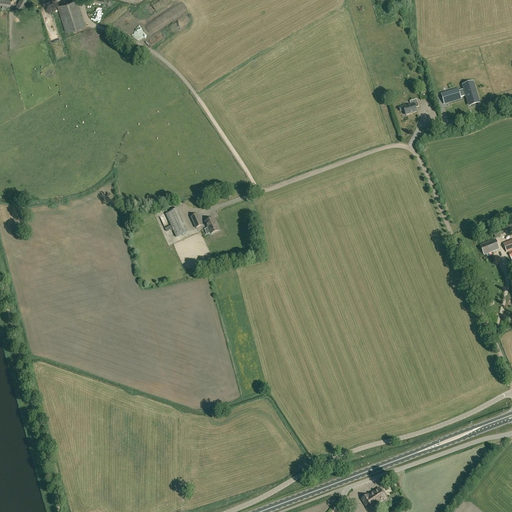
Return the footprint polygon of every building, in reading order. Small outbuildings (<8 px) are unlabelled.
[(26,0),(19,0),(15,8),(20,11),(26,0)] [(76,0),(73,0),(57,5),(65,31),(85,25),(76,0)] [(466,97),(468,104),(479,101),(474,82),(462,85),(464,90),(466,97)] [(441,94),(444,105),(462,100),(461,99),(466,97),(464,90),(459,91),(458,88),(441,94)] [(407,107),(407,105),(399,108),(400,112),(404,110),(406,115),(417,112),(415,106),(418,105),(416,100),(410,102),(411,106),(407,107)] [(176,237),(187,232),(177,209),(166,214),(176,237)] [(196,228),(202,225),(197,214),(191,217),(196,228)] [(219,230),(217,225),(216,226),(213,218),(205,222),(211,234),(219,230)] [(501,236),(500,235),(504,233),(502,230),(501,228),(492,231),(495,239),(501,236)] [(495,240),(480,246),(484,255),(499,249),(495,240)] [(375,491),(361,500),(367,509),(373,504),(374,505),(385,498),(380,489),(376,492),(375,491)]
